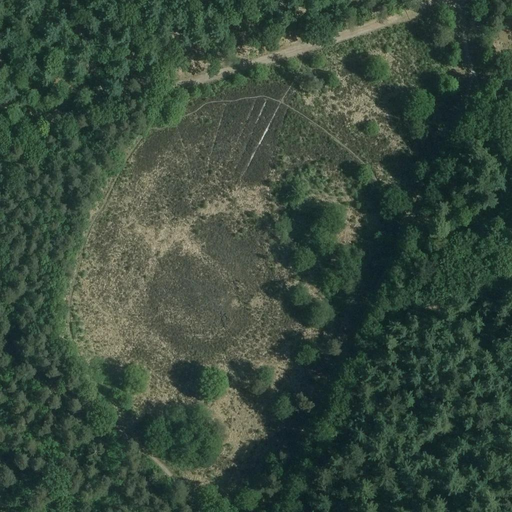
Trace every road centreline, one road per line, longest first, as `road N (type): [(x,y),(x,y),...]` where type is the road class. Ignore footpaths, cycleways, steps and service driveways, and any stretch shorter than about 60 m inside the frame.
road 1 (track): [(479,81),(273,511)]
road 2 (track): [(448,0),(139,96),(0,128)]
road 3 (track): [(210,511),(151,443),(0,323)]
